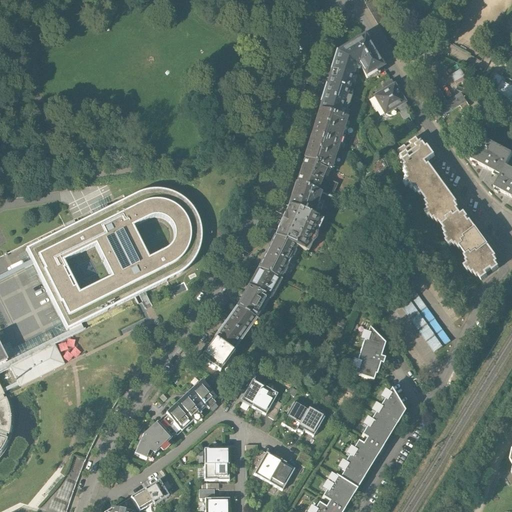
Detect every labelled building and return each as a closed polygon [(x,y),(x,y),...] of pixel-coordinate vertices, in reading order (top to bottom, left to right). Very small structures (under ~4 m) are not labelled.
[(380,0),(372,0),(366,4),(401,61),(413,54),(380,0)] [(383,68),(363,36),(347,45),(333,53),(326,74),(351,81),(355,67),(364,80),(383,68)] [(457,84),(466,78),(460,69),(451,74),(457,84)] [(446,102),(428,70),(413,78),(437,120),(460,107),(463,111),(470,107),(462,93),(446,102)] [(326,74),(316,110),(343,118),(349,100),(345,99),(351,81),(326,74)] [(511,102),(511,82),(497,74),(489,90),(511,102)] [(393,83),(372,96),(384,116),(405,103),(393,83)] [(404,106),(397,109),(403,121),(410,118),(404,106)] [(316,110),(310,129),(341,138),(347,120),(343,118),(316,110)] [(409,132),(416,128),(412,121),(406,125),(409,132)] [(310,129),(299,163),(325,172),(329,173),(341,138),(310,129)] [(435,157),(428,147),(426,149),(423,146),(422,147),(419,142),(417,143),(414,139),(409,143),(410,145),(404,149),(403,147),(397,151),(400,155),(398,156),(401,161),(400,161),(403,166),(402,167),(405,171),(403,172),(407,177),(406,178),(408,180),(404,183),(406,185),(407,184),(410,188),(412,187),(415,192),(417,191),(420,195),(422,193),(427,202),(425,203),(428,208),(426,209),(428,212),(425,214),(429,219),(430,218),(433,221),(435,220),(437,224),(439,223),(441,226),(458,215),(455,210),(457,209),(454,206),(456,204),(442,184),(429,166),(427,168),(424,164),(435,157)] [(500,176),(505,168),(511,155),(481,139),(470,160),(485,168),(500,176)] [(299,163),(291,185),(317,194),(325,172),(299,163)] [(511,171),(505,168),(500,176),(493,189),(509,197),(511,198),(511,171)] [(291,185),(284,208),(312,219),(321,195),(317,194),(291,185)] [(156,188),(146,189),(101,211),(66,228),(27,248),(33,259),(35,263),(68,330),(81,323),(109,310),(141,293),(188,269),(199,258),(204,241),(204,229),(200,214),(193,203),(182,195),(165,188),(156,188)] [(278,224),(313,239),(319,222),(312,219),(284,208),(278,224)] [(460,217),(458,215),(441,226),(445,232),(444,233),(446,236),(445,237),(448,242),(446,243),(449,247),(452,244),(454,247),(456,246),(459,250),(460,248),(466,256),(465,257),(468,261),(465,263),(467,266),(464,268),(467,272),(469,271),(472,274),(473,273),(476,277),(478,276),(481,280),(486,277),(484,274),(490,269),(492,272),(497,269),(494,264),(495,263),(493,259),(495,258),(481,238),(470,223),(467,224),(464,220),(466,218),(463,214),(460,217)] [(313,239),(278,224),(270,240),(293,250),(306,255),(313,239)] [(270,240),(256,272),(277,285),(293,250),(270,240)] [(33,259),(0,275),(0,280),(35,263),(33,259)] [(256,272),(246,289),(266,302),(277,285),(256,272)] [(246,289),(232,310),(253,323),(266,302),(246,289)] [(416,297),(402,306),(432,351),(448,341),(427,309),(425,311),(416,297)] [(232,310),(211,343),(231,356),(253,323),(232,310)] [(0,363),(0,384),(4,392),(17,385),(19,390),(66,366),(56,346),(85,331),(82,325),(81,323),(68,330),(8,360),(0,363)] [(368,326),(352,375),(371,380),(377,362),(381,364),(382,360),(384,357),(379,355),(383,343),(368,326)] [(0,363),(8,360),(0,342),(0,363)] [(211,343),(199,362),(220,375),(231,356),(211,343)] [(263,390),(250,382),(237,405),(251,413),(263,390)] [(0,454),(5,448),(9,438),(10,426),(9,411),(4,392),(0,384),(0,454)] [(173,423),(160,435),(167,444),(213,402),(198,386),(165,415),(173,423)] [(292,389),(288,395),(294,398),(297,392),(292,389)] [(337,478),(355,489),(379,449),(402,411),(388,389),(359,435),(364,438),(360,445),(355,442),(343,462),(346,464),(337,478)] [(277,397),(263,390),(251,413),(265,420),(277,397)] [(277,402),(268,418),(273,421),(282,405),(277,402)] [(307,414),(292,407),(282,426),(297,433),(307,414)] [(322,422),(307,414),(297,433),(312,441),(322,422)] [(167,444),(160,435),(153,427),(138,441),(130,460),(145,466),(167,444)] [(204,448),(204,464),(229,464),(229,447),(204,448)] [(305,468),(311,458),(301,452),(295,462),(305,468)] [(252,479),(267,488),(280,464),(265,456),(252,479)] [(204,464),(204,481),(229,481),(229,464),(204,464)] [(267,488),(281,496),(294,473),(280,464),(267,488)] [(355,489),(337,478),(333,475),(320,497),(327,501),(322,508),(316,504),(310,511),(340,511),(342,511),(355,489)] [(155,505),(169,496),(166,492),(171,489),(167,482),(162,485),(159,480),(145,488),(155,505)] [(139,511),(142,511),(155,505),(145,488),(129,498),(139,511)] [(205,500),(215,500),(214,490),(198,490),(199,500),(205,500)] [(230,511),(230,499),(215,500),(205,500),(205,511),(230,511)]
